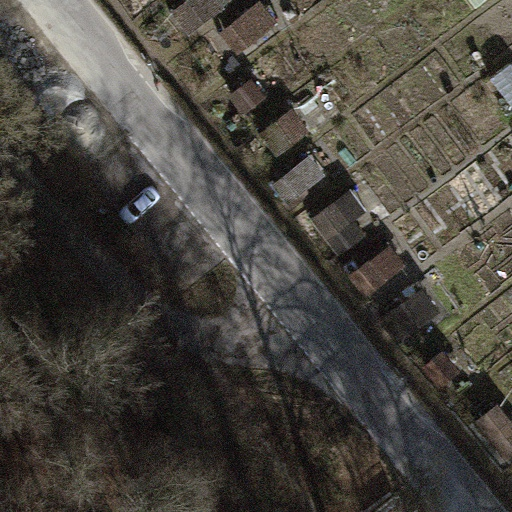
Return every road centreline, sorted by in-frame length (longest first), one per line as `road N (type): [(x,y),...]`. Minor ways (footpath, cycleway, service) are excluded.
road 1 (unclassified): [(54,0),(460,511)]
road 2 (track): [(280,290),(255,304),(167,324),(0,152)]
